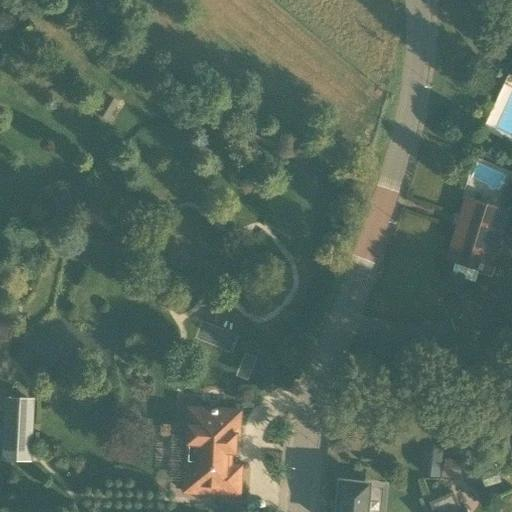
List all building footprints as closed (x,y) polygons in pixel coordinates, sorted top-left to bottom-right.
[(94,113),(105,120),(117,100),(106,94),(94,113)] [(502,137),(484,128),(480,137),(498,145),(502,137)] [(467,199),(448,258),(455,260),(451,274),(476,282),(480,268),(489,271),(507,211),(467,199)] [(244,353),(241,361),(252,365),(255,358),(244,353)] [(0,434),(0,459),(30,461),(32,398),(1,397),(0,434)] [(183,461),(181,492),(218,494),(233,495),(238,495),(240,466),(230,466),(231,447),(231,436),(238,436),(239,424),(239,411),(219,410),(200,409),(199,425),(186,424),(185,424),(184,445),(186,445),(195,446),(194,462),(185,461),(183,461)] [(441,477),(443,457),(425,455),(422,475),(441,477)] [(445,461),(442,476),(458,479),(460,463),(445,461)] [(335,511),(364,511),(367,481),(354,479),(354,482),(339,481),(337,500),(336,500),(336,502),(337,502),(336,509),(335,509),(335,511),(336,511),(335,511)] [(435,511),(469,511),(466,506),(461,508),(459,505),(453,492),(431,502),(435,511)]
